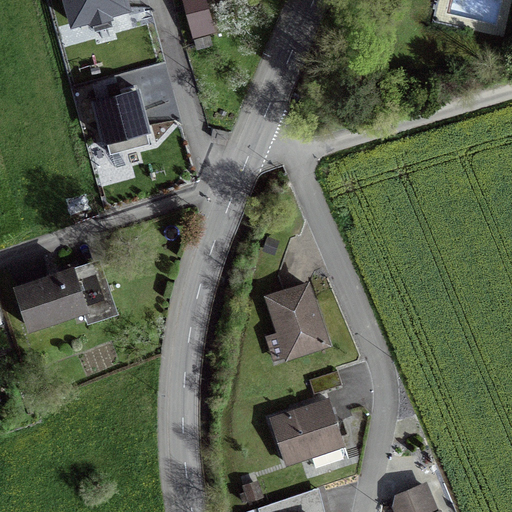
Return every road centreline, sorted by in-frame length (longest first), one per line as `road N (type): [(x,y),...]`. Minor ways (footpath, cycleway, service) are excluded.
road 1 (residential): [(370,511),(390,393),(292,153)]
road 2 (residential): [(233,189),(197,294),(184,364),(184,511)]
road 3 (residential): [(233,189),(0,258)]
road 4 (residential): [(292,153),(511,90)]
road 5 (residential): [(161,0),(201,146),(233,189)]
road 6 (residential): [(310,0),(252,138)]
